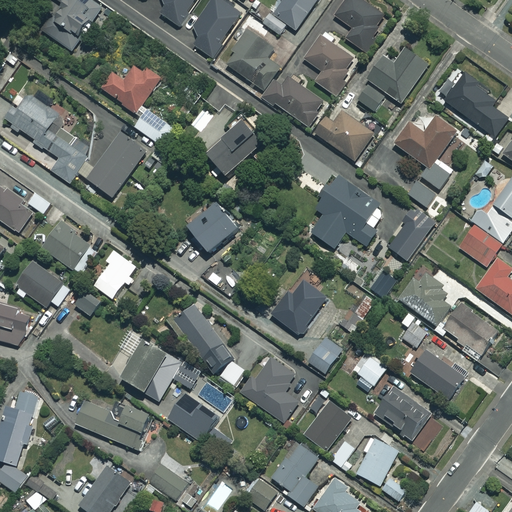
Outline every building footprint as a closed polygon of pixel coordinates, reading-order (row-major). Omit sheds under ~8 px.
[(104,5),(96,0),(56,0),(61,3),(41,30),(71,51),(104,5)] [(196,0),(159,0),(159,1),(166,6),(160,15),(179,27),(196,0)] [(240,14),(218,0),(213,0),(193,33),(200,38),(194,47),(213,58),(240,14)] [(282,0),(265,25),(280,36),(288,26),(296,31),(318,0),(282,0)] [(387,16),(361,0),(346,0),(335,18),(352,29),(345,40),(363,52),(387,16)] [(266,48),(269,44),(249,31),(225,66),(264,92),(281,68),(271,61),(275,54),(266,48)] [(339,77),(352,59),(330,43),(334,39),(323,31),(302,59),(322,73),(315,82),(336,98),(347,83),(339,77)] [(428,66),(404,50),(397,60),(387,53),(367,81),(370,83),(357,100),(374,112),(386,95),(400,105),(428,66)] [(143,73),(134,66),(124,81),(113,73),(101,89),(142,119),(135,128),(162,147),(175,130),(142,106),(162,79),(147,68),(143,73)] [(498,99),(456,69),(437,96),(494,138),(508,118),(492,107),(498,99)] [(325,103),(286,77),(270,101),(308,127),(325,103)] [(21,131),(36,142),(34,145),(44,152),(46,150),(60,160),(52,171),(70,185),(78,174),(112,199),(146,152),(104,121),(93,135),(86,129),(72,147),(57,136),(68,121),(31,94),(20,110),(14,106),(4,119),(13,126),(11,129),(19,135),(21,131)] [(375,135),(343,112),(335,124),(326,118),(315,133),(356,162),(375,135)] [(456,133),(436,118),(424,134),(410,124),(395,145),(426,168),(420,177),(439,190),(453,171),(437,159),(456,133)] [(262,144),(242,123),(206,156),(226,178),(262,144)] [(511,142),(503,155),(511,161),(511,142)] [(170,160),(160,150),(153,157),(163,167),(170,160)] [(492,168),(485,163),(477,174),(485,179),(492,168)] [(379,205),(335,176),(321,197),(323,199),(316,210),(324,215),(311,235),(335,250),(346,233),(367,247),(377,232),(366,225),(379,205)] [(511,178),(486,216),(479,210),(471,221),(475,224),(458,248),(487,268),(511,231),(511,178)] [(436,195),(417,182),(407,195),(427,209),(436,195)] [(26,202),(4,186),(0,191),(0,221),(20,235),(34,214),(23,206),(26,202)] [(51,204),(35,194),(28,204),(44,215),(51,204)] [(237,230),(215,205),(187,229),(208,254),(237,230)] [(436,222),(423,212),(415,222),(410,219),(389,248),(407,262),(436,222)] [(90,246),(61,224),(43,249),(72,270),(90,246)] [(124,285),(136,293),(141,286),(148,292),(155,285),(167,294),(177,280),(149,259),(140,271),(114,252),(107,262),(110,265),(96,283),(115,297),(124,285)] [(511,272),(511,269),(498,258),(475,289),(511,315),(511,280),(508,277),(511,272)] [(71,290),(33,263),(17,285),(21,288),(17,294),(22,297),(25,293),(46,308),(50,302),(58,308),(71,290)] [(396,281),(381,272),(370,290),(385,299),(396,281)] [(425,274),(418,283),(411,278),(396,298),(436,327),(450,307),(443,301),(447,296),(441,291),(444,288),(425,274)] [(327,298),(303,280),(274,318),(298,336),(327,298)] [(376,302),(367,296),(355,314),(350,311),(343,322),(356,331),(376,302)] [(30,315),(0,305),(0,341),(21,348),(30,315)] [(233,360),(194,306),(169,325),(183,344),(188,341),(205,364),(208,362),(216,373),(233,360)] [(499,334),(460,306),(444,328),(458,339),(456,341),(480,359),(499,334)] [(428,331),(414,321),(402,339),(416,348),(428,331)] [(342,350),(325,338),(308,362),(325,374),(342,350)] [(197,372),(143,342),(121,380),(160,402),(170,384),(185,393),(197,372)] [(464,378),(425,351),(410,374),(448,400),(464,378)] [(387,368),(365,352),(352,370),(374,386),(387,368)] [(296,375),(273,358),(256,381),(251,378),(241,392),(284,424),(299,403),(284,392),(296,375)] [(247,374),(232,361),(220,376),(235,389),(247,374)] [(432,415),(394,388),(375,414),(412,442),(432,415)] [(38,398),(22,392),(16,411),(8,408),(0,430),(0,461),(17,467),(31,426),(29,426),(38,398)] [(210,413),(186,396),(168,423),(187,437),(194,426),(198,429),(210,413)] [(112,413),(86,401),(75,424),(136,451),(151,418),(116,403),(112,413)] [(351,419),(330,403),(306,436),(327,452),(351,419)] [(63,425),(54,417),(45,427),(53,435),(63,425)] [(398,453),(376,440),(357,474),(379,487),(398,453)] [(355,449),(344,442),(332,461),(348,472),(352,465),(347,462),(355,449)] [(318,459),(298,445),(273,480),(290,492),(288,495),(304,507),(318,488),(304,478),(318,459)] [(6,464),(0,472),(0,482),(16,494),(26,479),(6,464)] [(189,485),(160,465),(149,481),(177,501),(189,485)] [(110,511),(131,483),(107,467),(79,506),(87,511),(110,511)] [(65,488),(38,470),(29,484),(55,502),(65,488)] [(340,491),(344,485),(334,479),(313,509),(317,511),(366,511),(367,511),(340,491)] [(408,492),(390,479),(382,490),(400,503),(408,492)] [(278,493),(260,480),(247,498),(265,511),(278,493)] [(36,492),(27,502),(36,510),(46,500),(36,492)] [(511,511),(511,493),(500,510),(497,509),(494,511),(511,511)] [(163,511),(166,501),(153,498),(149,511),(153,511),(163,511)] [(487,511),(475,503),(467,511),(487,511)]
